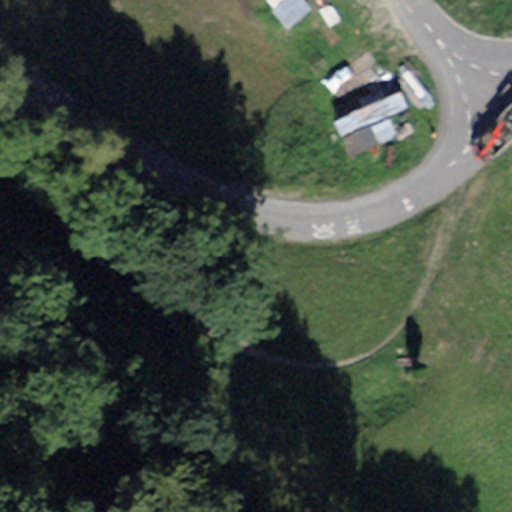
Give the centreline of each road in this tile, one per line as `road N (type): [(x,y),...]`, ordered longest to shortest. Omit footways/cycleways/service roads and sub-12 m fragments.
road 1 (unclassified): [(492,108),(406,191),(375,207),(323,215),(264,208),(165,175),(0,69)]
road 2 (unclassified): [(492,108),(414,0)]
